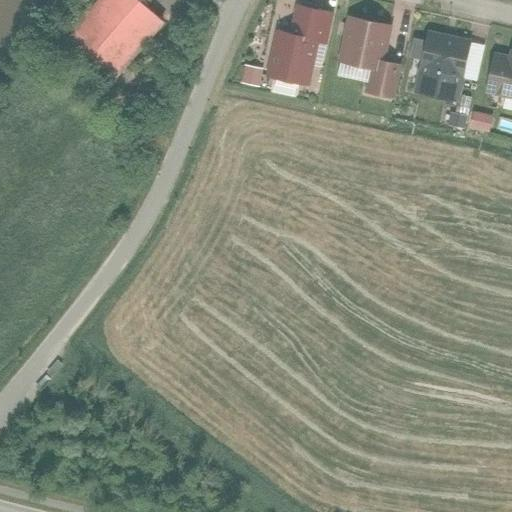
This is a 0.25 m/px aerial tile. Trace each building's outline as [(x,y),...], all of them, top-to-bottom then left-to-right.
[(147,16),(128,0),(70,0),(42,33),(93,78),(147,16)] [(282,0),(277,26),(257,22),(245,75),(290,85),(300,38),(307,40),(315,6),(287,0),(282,0)] [(320,55),(359,62),(354,89),(378,93),(385,56),(365,53),(372,15),(329,8),(320,55)] [(452,35),(414,26),(412,32),(401,30),(396,48),(409,51),(406,66),(419,69),(415,85),(438,91),(452,35)] [(511,46),(478,39),(469,82),(511,90),(511,46)] [(224,72),(242,75),(245,58),(227,54),(224,72)] [(453,119),(473,121),(475,105),(455,103),(453,119)]
